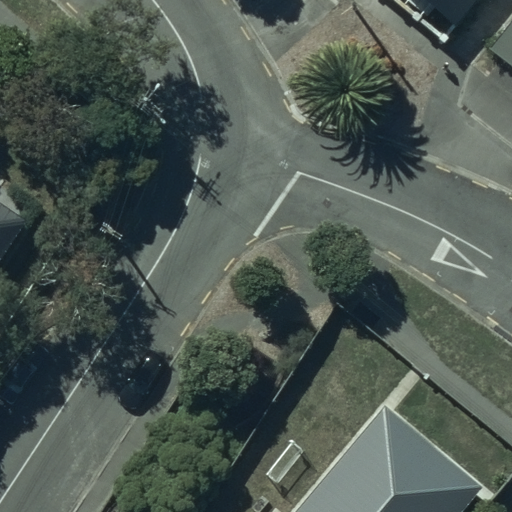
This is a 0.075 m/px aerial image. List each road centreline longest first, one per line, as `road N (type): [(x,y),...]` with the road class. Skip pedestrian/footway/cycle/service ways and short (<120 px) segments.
road 1 (residential): [(201,159),(167,247),(0,506)]
road 2 (residential): [(201,159),(299,172),(399,210),(511,269)]
road 3 (residential): [(152,0),(184,46),(201,90),(201,159)]
